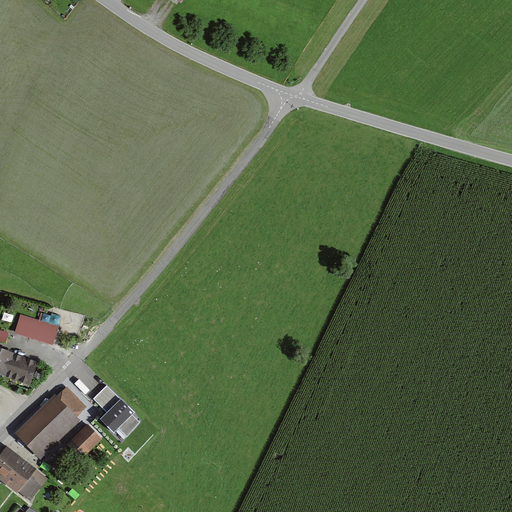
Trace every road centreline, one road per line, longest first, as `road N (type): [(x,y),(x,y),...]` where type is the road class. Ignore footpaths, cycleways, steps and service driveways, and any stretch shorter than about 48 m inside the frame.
road 1 (unclassified): [(0,441),(163,264),(292,96)]
road 2 (unclassified): [(292,96),(511,160)]
road 3 (unclassified): [(107,0),(292,96)]
road 4 (unclassified): [(292,96),(372,0)]
